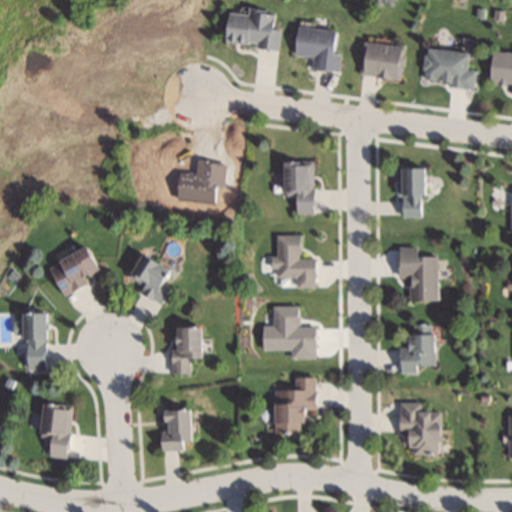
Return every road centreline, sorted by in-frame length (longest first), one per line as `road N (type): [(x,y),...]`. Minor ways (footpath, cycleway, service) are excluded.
road 1 (residential): [(511,500),(413,495),(308,476),(120,503),(0,488)]
road 2 (residential): [(359,117),(359,481)]
road 3 (residential): [(511,139),(203,99)]
road 4 (residential): [(120,503),(114,354)]
